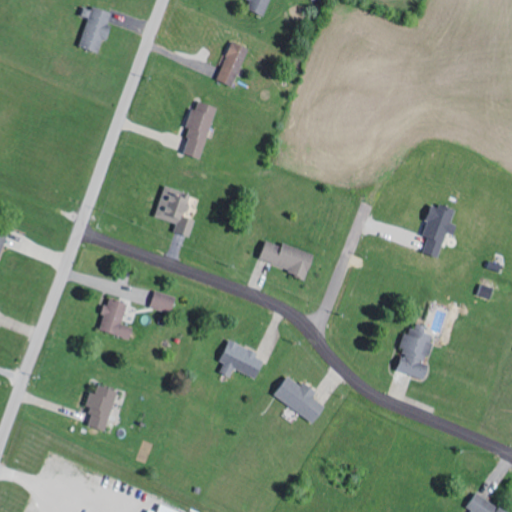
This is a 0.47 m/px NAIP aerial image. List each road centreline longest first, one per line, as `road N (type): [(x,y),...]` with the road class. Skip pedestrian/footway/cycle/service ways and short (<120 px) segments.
road 1 (residential): [(511,454),(376,397),(266,301),(80,231)]
road 2 (residential): [(0,447),(164,0)]
road 3 (residential): [(312,336),(364,207)]
